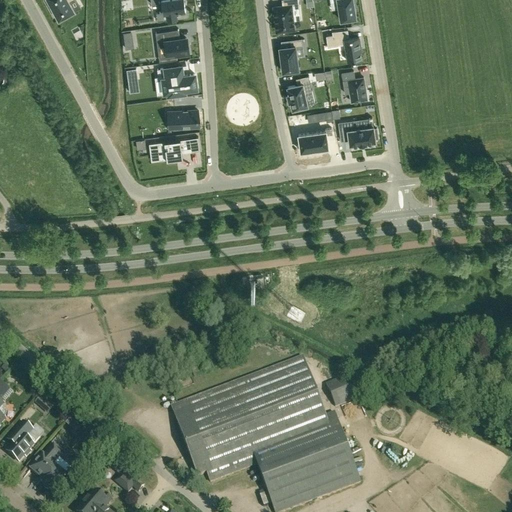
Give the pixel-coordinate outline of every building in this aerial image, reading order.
[(48,0),(51,4),(50,4),(54,10),(59,19),(74,11),(68,1),(69,0),(48,0)] [(150,0),(151,5),(158,4),(160,14),(166,13),(167,20),(178,19),(177,11),(186,10),(184,0),(150,0)] [(282,0),(284,6),(274,8),(277,31),(294,29),(291,6),(299,5),(298,0),(282,0)] [(337,0),(341,21),(356,18),(355,10),(354,3),(353,0),(337,0)] [(179,29),(156,32),(157,46),(165,44),(166,54),(176,53),(176,56),(189,54),(188,43),(186,43),(185,37),(178,38),(177,30),(179,30),(179,29)] [(332,35),(326,36),(328,47),(345,44),(348,62),(361,59),(360,51),(361,51),(359,37),(349,39),(348,30),(332,32),(332,35)] [(289,46),(280,48),(283,71),(298,69),(295,46),(301,45),(300,38),(288,40),(289,46)] [(166,77),(163,78),(165,91),(168,91),(169,94),(185,92),(185,89),(196,87),(195,73),(183,75),(181,65),(165,67),(166,77)] [(136,68),(126,69),(129,92),(139,91),(136,68)] [(0,87),(1,89),(11,81),(3,71),(0,73),(0,74),(3,79),(3,82),(0,84),(0,87)] [(331,71),(324,72),(326,81),(332,80),(331,71)] [(354,71),(342,73),(343,80),(345,93),(350,93),(351,102),(367,99),(364,77),(355,79),(354,71)] [(289,94),(287,94),(289,102),(291,101),(293,109),(295,108),(295,110),(305,108),(304,106),(307,105),(304,92),(312,91),(308,75),(296,78),(297,85),(288,87),(289,94)] [(198,110),(174,111),(175,128),(199,127),(198,110)] [(305,123),(333,119),(331,110),(304,114),(305,123)] [(339,123),(341,141),(349,140),(350,144),(359,143),(359,144),(367,143),(367,142),(376,141),(375,138),(378,138),(377,128),(374,129),(373,126),(356,129),(355,121),(339,123)] [(325,131),(298,134),(301,151),(328,147),(327,135),(333,134),(332,128),(325,129),(325,131)] [(189,138),(180,139),(164,141),(149,143),(149,144),(150,144),(151,149),(152,156),(153,161),(165,159),(167,159),(167,160),(175,159),(177,159),(183,158),(182,153),(191,152),(189,139),(189,138)] [(334,412),(324,415),(303,357),(171,407),(197,476),(207,473),(210,482),(257,464),(274,511),(277,511),(360,481),(334,412)] [(5,364),(2,369),(6,373),(10,369),(5,364)] [(358,397),(348,376),(326,385),(335,407),(358,397)] [(54,407),(42,397),(36,403),(43,409),(46,406),(51,410),(54,407)] [(66,423),(70,427),(74,422),(70,418),(66,423)] [(8,440),(14,445),(7,452),(19,462),(24,456),(26,457),(31,452),(29,450),(40,437),(23,422),(8,440)] [(43,455),(30,469),(29,471),(42,482),(43,485),(43,487),(45,488),(47,489),(49,488),(52,490),(58,483),(60,483),(62,482),(64,480),(64,478),(64,476),(66,474),(53,464),(63,453),(54,445),(44,456),(43,455)] [(144,486),(121,466),(116,472),(120,476),(115,482),(128,492),(133,487),(139,492),(144,486)] [(105,495),(102,498),(95,491),(94,492),(91,492),(90,494),(88,495),(87,498),(87,500),(76,511),(110,511),(105,507),(111,500),(105,495)]
